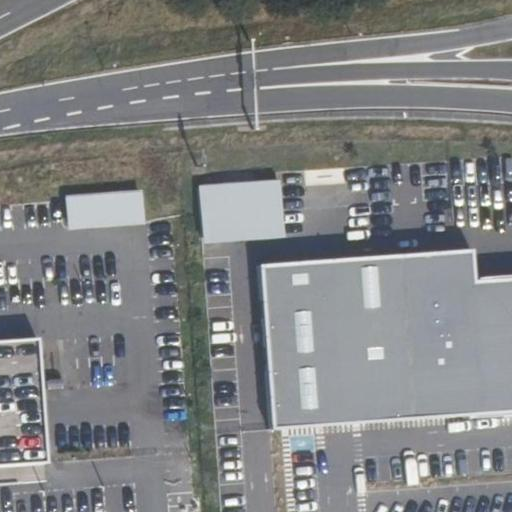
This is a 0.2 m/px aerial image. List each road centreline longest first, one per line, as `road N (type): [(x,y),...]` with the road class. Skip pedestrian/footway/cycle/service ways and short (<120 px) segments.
road 1 (secondary): [(247,81),(321,57),(511,32)]
road 2 (secondary): [(247,81),(309,100),(511,101)]
road 3 (secondary): [(247,81),(511,72)]
road 4 (secondary): [(0,116),(247,81)]
